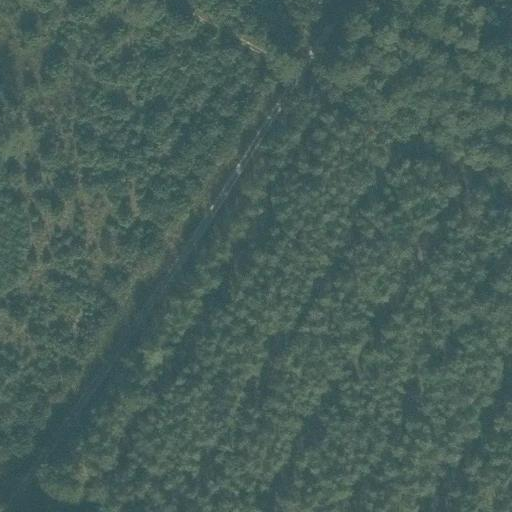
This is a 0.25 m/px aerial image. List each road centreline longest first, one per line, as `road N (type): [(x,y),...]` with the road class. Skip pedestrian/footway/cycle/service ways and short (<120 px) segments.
road 1 (track): [(511,196),(297,73),(0,511)]
road 2 (track): [(162,0),(297,73),(348,0)]
